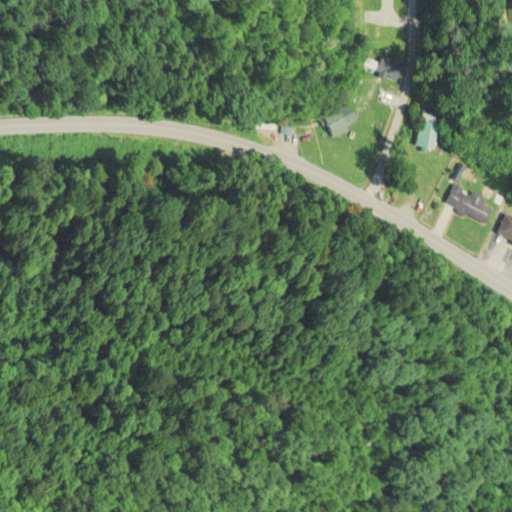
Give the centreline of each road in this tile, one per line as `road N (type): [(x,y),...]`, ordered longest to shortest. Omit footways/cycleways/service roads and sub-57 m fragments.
road 1 (secondary): [(511,291),(363,198),(253,148),(148,125),(0,126)]
road 2 (residential): [(200,134),(166,235),(123,238),(0,218)]
road 3 (residential): [(363,198),(399,24),(394,0)]
